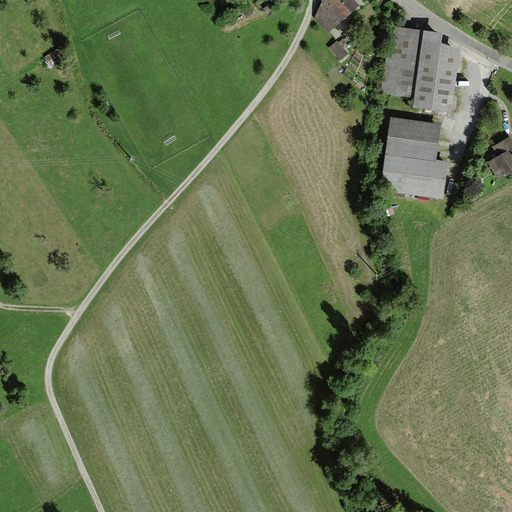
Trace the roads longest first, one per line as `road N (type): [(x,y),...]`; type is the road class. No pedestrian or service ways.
road 1 (track): [(313,0),(283,64),(55,345),(45,386),(100,511)]
road 2 (residential): [(407,0),(511,65)]
